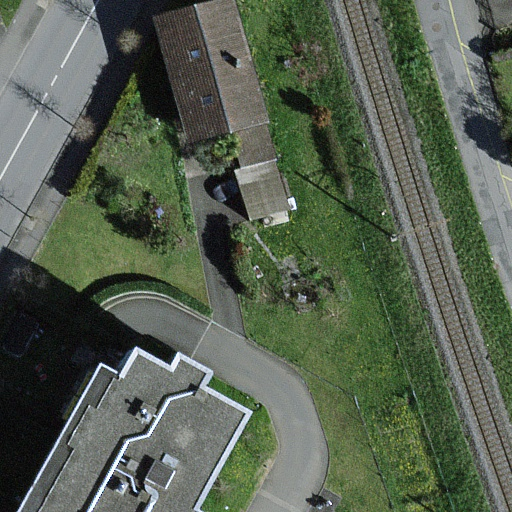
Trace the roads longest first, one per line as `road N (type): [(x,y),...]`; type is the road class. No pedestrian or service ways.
road 1 (unclassified): [(511,224),(442,0)]
road 2 (residential): [(0,172),(93,0)]
